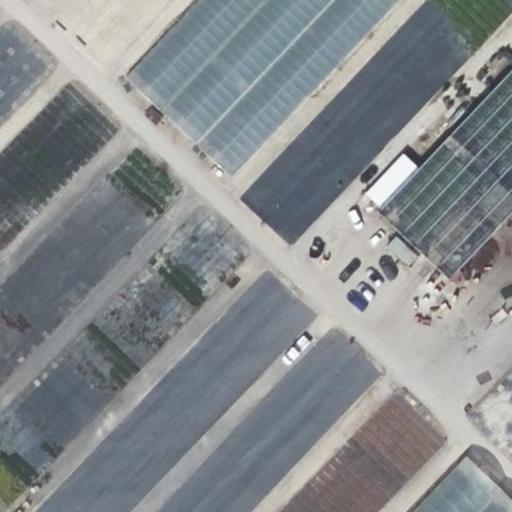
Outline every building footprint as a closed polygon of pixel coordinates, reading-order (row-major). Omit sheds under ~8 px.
[(271,0),(198,0),(123,81),(161,116),(271,0)] [(340,0),(271,0),(161,116),(196,149),(340,0)] [(404,0),(340,0),(196,149),(232,183),(404,0)] [(511,70),(371,219),(446,290),(511,219),(511,70)] [(374,511),(443,435),(393,391),(345,445),(329,430),(380,372),(329,327),(301,358),(288,347),(317,315),(262,266),(237,294),(223,281),(16,511),(374,511)] [(511,443),(511,368),(474,409),(511,443)] [(511,511),(511,496),(496,511),(511,511)]
